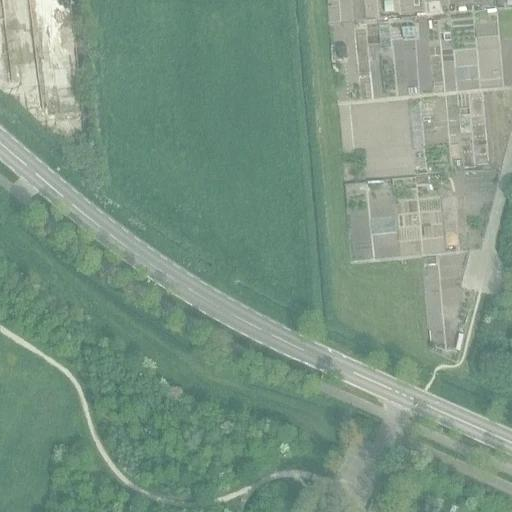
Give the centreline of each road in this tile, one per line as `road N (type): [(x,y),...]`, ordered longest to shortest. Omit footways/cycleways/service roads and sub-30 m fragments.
road 1 (secondary): [(511,442),(181,285),(0,140)]
road 2 (residential): [(482,277),(511,160)]
